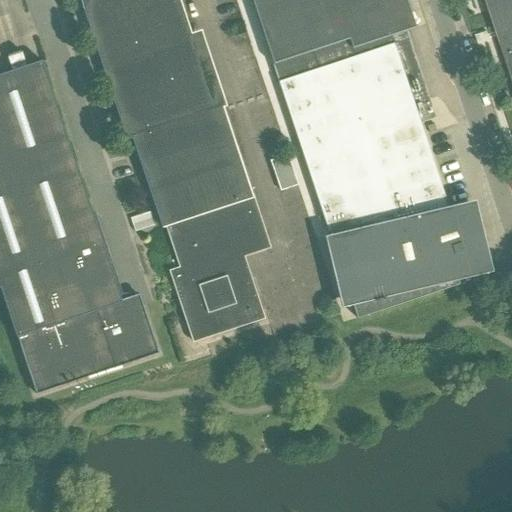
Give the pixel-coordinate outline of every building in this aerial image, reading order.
[(191,34),(179,0),(78,0),(126,141),(131,139),(161,229),(165,228),(178,267),(168,271),(192,343),(264,319),(244,257),(270,248),(253,198),(253,199),(223,108),(226,107),(200,31),(191,34)] [(250,0),(272,65),(329,235),(324,236),(341,309),(352,306),(356,319),(472,280),(471,277),(491,273),(475,201),(447,207),(420,124),(435,119),(395,0),(250,0)] [(511,0),(485,0),(511,81),(511,0)] [(121,301),(41,61),(0,74),(0,289),(16,337),(17,337),(36,395),(157,354),(138,295),(121,301)] [(280,191),(298,185),(288,155),(270,161),(280,191)]
